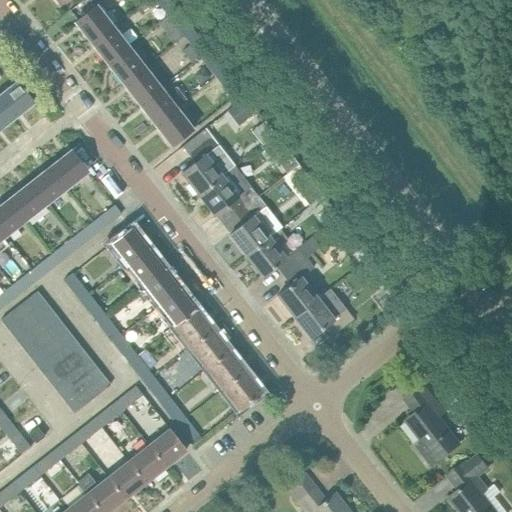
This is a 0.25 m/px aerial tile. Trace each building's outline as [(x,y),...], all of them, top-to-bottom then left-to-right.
[(169,0),(155,0),(167,16),(177,9),(169,0)] [(90,43),(112,25),(96,5),(74,22),(90,43)] [(180,13),(171,21),(184,36),(193,29),(180,13)] [(106,64),(129,46),(112,25),(90,43),(106,64)] [(196,34),(187,41),(200,57),(209,50),(196,34)] [(122,84),(145,67),(129,46),(106,64),(122,84)] [(212,55),(203,62),(216,78),(225,71),(212,55)] [(138,105),(161,87),(145,67),(122,84),(138,105)] [(229,75),(220,83),(232,98),(241,91),(229,75)] [(0,102),(13,119),(34,102),(17,81),(0,94),(0,102)] [(155,126),(177,108),(161,87),(138,105),(155,126)] [(238,127),(254,115),(242,100),(226,112),(238,127)] [(0,128),(13,119),(0,102),(0,128)] [(171,146),(193,129),(177,108),(155,126),(171,146)] [(237,133),(226,140),(239,161),(250,154),(237,133)] [(181,173),(197,193),(221,175),(206,156),(219,146),(210,134),(200,143),(187,153),(195,163),(181,173)] [(67,187),(71,184),(87,171),(71,150),(50,166),(67,187)] [(250,159),(240,167),(268,203),(278,196),(250,159)] [(46,203),(67,187),(50,166),(30,182),(46,203)] [(233,166),(221,175),(197,193),(214,216),(228,205),(235,215),(258,197),(251,188),(233,166)] [(26,219),(46,203),(30,182),(9,199),(26,219)] [(243,224),(229,235),(245,256),(280,229),(264,209),(266,208),(258,197),(235,215),(243,224)] [(0,229),(5,235),(26,219),(9,199),(0,205),(0,229)] [(101,230),(108,225),(121,214),(114,205),(94,221),(101,230)] [(89,225),(73,238),(80,247),(96,234),(89,225)] [(127,264),(147,248),(131,227),(111,243),(127,264)] [(286,258),(276,246),(286,238),(280,229),(245,256),(262,277),(275,266),(283,276),(307,258),(319,248),(311,238),(286,258)] [(330,259),(347,252),(341,240),(325,248),(330,259)] [(68,241),(53,254),(60,263),(75,250),(68,241)] [(143,285),(164,268),(147,248),(127,264),(143,285)] [(48,257),(32,270),(39,279),(55,266),(48,257)] [(307,258),(283,276),(290,285),(277,296),(293,317),(317,299),(301,277),(314,267),(307,258)] [(159,305),(180,289),(164,268),(143,285),(159,305)] [(72,273),(62,280),(75,297),(85,289),(72,273)] [(27,274),(11,286),(18,295),(34,283),(27,274)] [(175,326),(196,310),(180,289),(159,305),(175,326)] [(317,299),(293,317),(309,338),(323,327),(331,337),(353,319),(346,310),(330,289),(317,299)] [(7,290),(0,294),(0,309),(14,299),(7,290)] [(19,305),(26,315),(44,300),(37,291),(19,305)] [(88,294),(79,301),(92,317),(101,310),(88,294)] [(33,324),(51,310),(44,300),(26,315),(33,324)] [(1,320),(8,329),(26,315),(19,305),(1,320)] [(33,324),(41,333),(59,319),(51,310),(33,324)] [(191,347),(212,330),(196,310),(175,326),(191,347)] [(8,329),(15,338),(33,324),(26,315),(8,329)] [(104,315),(95,322),(108,338),(117,331),(104,315)] [(48,343),(66,328),(59,319),(41,333),(48,343)] [(15,338),(23,348),(41,333),(33,324),(15,338)] [(48,343),(55,352),(73,338),(66,328),(48,343)] [(207,367),(228,351),(212,330),(191,347),(207,367)] [(23,348),(30,357),(48,343),(41,333),(23,348)] [(121,335),(111,343),(124,358),(133,351),(121,335)] [(63,361),(81,347),(73,338),(55,352),(63,361)] [(30,357),(37,366),(55,352),(48,343),(30,357)] [(63,361),(70,371),(88,356),(81,347),(63,361)] [(223,388),(244,371),(228,351),(207,367),(223,388)] [(37,366),(44,376),(63,361),(55,352),(37,366)] [(77,380),(95,366),(88,356),(70,371),(77,380)] [(137,356),(127,363),(140,379),(149,372),(137,356)] [(44,376),(52,385),(70,371),(63,361),(44,376)] [(77,380),(85,389),(103,375),(95,366),(77,380)] [(52,385),(59,394),(77,380),(70,371),(52,385)] [(239,409),(260,392),(244,371),(223,388),(239,409)] [(103,375),(85,389),(92,399),(110,384),(103,375)] [(153,377),(144,384),(156,400),(166,393),(153,377)] [(59,394),(66,404),(85,389),(77,380),(59,394)] [(432,465),(448,453),(460,444),(440,417),(445,413),(422,385),(404,399),(415,414),(406,421),(423,443),(418,447),(432,465)] [(135,386),(119,398),(127,408),(142,395),(135,386)] [(85,389),(66,404),(74,413),(92,399),(85,389)] [(169,397),(160,405),(173,420),(182,413),(169,397)] [(115,402),(99,415),(106,424),(122,411),(115,402)] [(2,412),(0,413),(0,427),(6,435),(15,428),(2,412)] [(52,417),(42,424),(49,434),(59,428),(52,417)] [(94,418),(78,431),(86,440),(101,428),(94,418)] [(185,418),(176,425),(189,441),(198,433),(185,418)] [(21,455),(31,448),(15,428),(6,435),(21,455)] [(36,444),(45,436),(37,428),(28,435),(36,444)] [(165,466),(186,450),(169,429),(148,445),(165,466)] [(74,434),(57,447),(65,456),(81,444),(74,434)] [(145,483),(165,466),(148,445),(128,461),(145,483)] [(53,451),(37,463),(44,472),(60,460),(53,451)] [(66,471),(77,464),(71,453),(60,460),(66,471)] [(464,463),(447,476),(459,490),(449,498),(460,511),(496,511),(482,494),(487,489),(478,477),(490,468),(488,467),(483,460),(478,454),(467,463),(466,461),(464,463)] [(124,499),(145,483),(128,461),(107,478),(124,499)] [(40,476),(32,467),(17,479),(24,488),(40,476)] [(97,486),(88,473),(77,482),(86,494),(87,494),(101,511),(106,511),(124,499),(107,478),(97,486)] [(12,483),(0,492),(0,500),(3,504),(19,492),(12,483)] [(325,500),(314,486),(296,500),(304,511),(349,511),(334,493),(325,500)] [(67,511),(101,511),(87,494),(86,494),(66,510),(67,511)]
